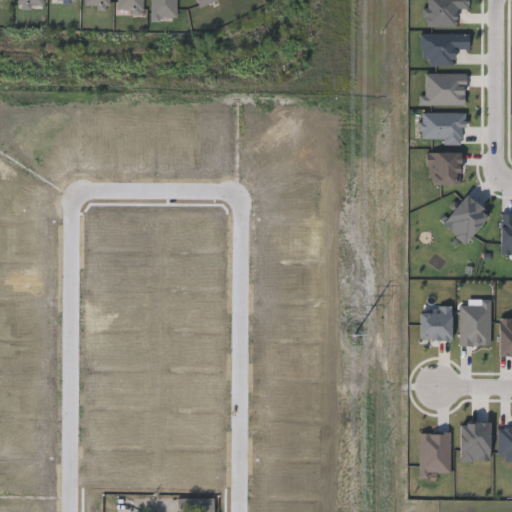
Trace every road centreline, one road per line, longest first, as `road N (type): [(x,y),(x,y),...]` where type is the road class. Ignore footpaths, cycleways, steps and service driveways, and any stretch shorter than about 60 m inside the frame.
road 1 (residential): [(236,193),(241,511)]
road 2 (residential): [(71,205),(70,511)]
road 3 (residential): [(504,175),(488,146),(490,0)]
road 4 (residential): [(71,205),(90,187),(236,193)]
